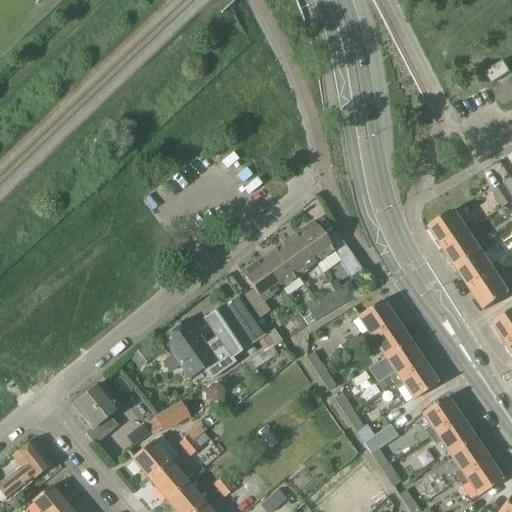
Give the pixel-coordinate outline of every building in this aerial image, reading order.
[(509,73),(503,63),(484,74),(491,85),(509,73)] [(502,209),(511,202),(511,180),(511,179),(490,193),(502,209)] [(429,228),(443,249),(473,228),(470,223),(464,227),(454,211),(429,228)] [(312,221),(294,235),(314,264),(332,251),(340,262),(350,255),(335,233),(325,239),(312,221)] [(473,228),(443,249),(456,269),(481,253),(473,240),(478,236),(473,228)] [(276,247),(297,277),(314,264),(294,235),(276,247)] [(259,260),(280,289),(297,277),(276,247),(259,260)] [(456,269),(470,290),(500,270),(497,265),(492,268),(481,253),(456,269)] [(259,260),(241,273),(262,302),(280,289),(259,260)] [(484,311),(509,295),(500,281),(505,277),(500,270),(470,290),(484,311)] [(262,338),(236,298),(204,319),(216,338),(204,347),(186,320),(160,338),(172,356),(162,365),(170,375),(180,367),(188,378),(201,369),(209,380),(234,362),(231,358),(256,342),(264,353),(270,349),(262,338)] [(366,332),(361,335),(365,342),(395,321),(381,301),(356,317),(366,332)] [(325,317),(336,310),(332,303),(321,309),(325,317)] [(270,313),(264,306),(255,313),(260,320),(270,313)] [(321,309),(320,310),(310,316),(314,323),(325,317),(321,309)] [(511,312),(494,324),(507,346),(511,342),(511,312)] [(369,348),(374,344),(384,359),(409,342),(395,321),(365,342),(369,348)] [(282,343),(273,331),(262,338),(270,349),(279,345),(282,343)] [(388,376),(392,383),(423,362),(409,342),(384,359),(393,373),(388,376)] [(143,346),(128,358),(138,370),(153,359),(143,346)] [(313,353),(305,359),(316,375),(324,369),(313,353)] [(437,384),(423,362),(392,383),(396,388),(401,385),(412,400),(437,384)] [(328,393),(336,387),(324,369),(316,375),(328,393)] [(91,429),(92,430),(108,417),(109,416),(118,409),(117,407),(99,385),(72,406),(75,409),(74,414),(77,418),(82,417),(85,422),(91,429)] [(333,400),(343,416),(351,410),(341,395),(333,400)] [(446,398),(421,415),(431,429),(425,433),(430,439),(460,419),(446,398)] [(154,419),(164,434),(189,418),(180,403),(154,419)] [(363,428),(351,410),(343,416),(356,434),(363,444),(392,425),(385,414),(363,428)] [(109,416),(108,417),(92,430),(91,429),(85,434),(94,446),(117,427),(109,416)] [(430,439),(434,445),(439,442),(449,456),(473,439),(460,419),(430,439)] [(363,444),(381,472),(389,467),(378,451),(400,436),(392,425),(363,444)] [(178,445),(183,451),(203,435),(197,429),(189,435),(178,445)] [(201,449),(200,448),(208,442),(203,435),(183,451),(189,458),(201,449)] [(151,442),(131,459),(149,480),(177,456),(161,437),(159,437),(151,443),(151,442)] [(456,480),(487,459),(473,439),(449,456),(458,469),(452,473),(456,480)] [(0,483),(0,487),(9,499),(50,466),(31,441),(12,456),(11,456),(20,468),(0,483)] [(177,456),(149,480),(166,500),(186,484),(169,464),(177,457),(177,456)] [(476,497),(501,480),(487,459),(456,480),(460,486),(466,482),(476,497)] [(393,490),(400,484),(389,467),(381,472),(393,490)] [(213,486),(218,492),(229,484),(223,477),(213,486)] [(187,485),(186,484),(166,500),(176,511),(193,511),(211,497),(195,478),(187,485)] [(234,490),(229,484),(218,492),(223,499),(234,490)] [(48,487),(32,501),(41,511),(62,511),(66,509),(48,487)] [(263,511),(273,511),(286,501),(278,492),(260,508),(263,511)] [(406,492),(397,497),(407,511),(409,511),(416,507),(411,499),(406,492)] [(511,511),(511,493),(497,511),(511,511)] [(209,511),(203,505),(212,498),(211,497),(193,511),(209,511)]
